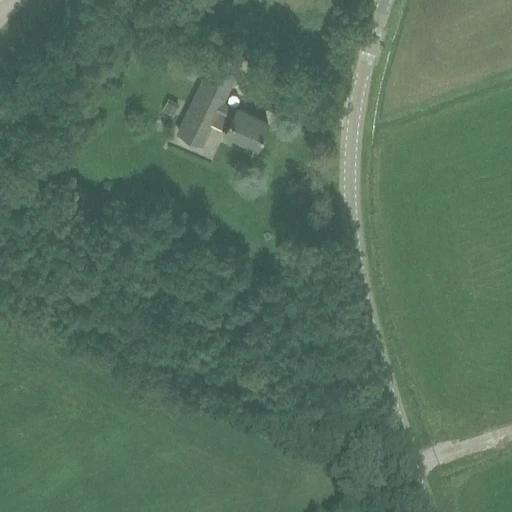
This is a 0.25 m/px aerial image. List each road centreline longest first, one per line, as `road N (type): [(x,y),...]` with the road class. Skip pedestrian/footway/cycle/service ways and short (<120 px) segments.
road 1 (tertiary): [(424,511),(383,387),(352,246),(356,94),(386,0)]
road 2 (track): [(123,0),(0,123)]
